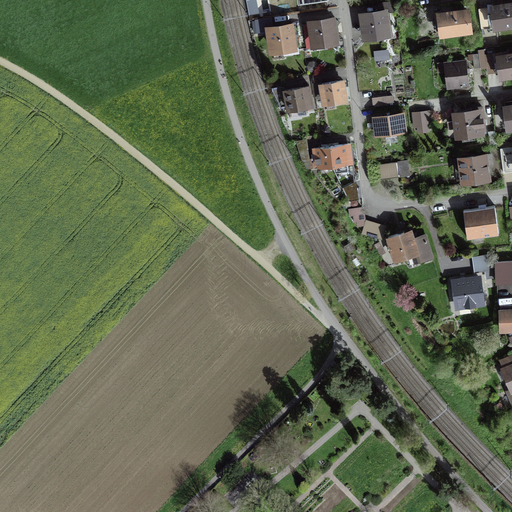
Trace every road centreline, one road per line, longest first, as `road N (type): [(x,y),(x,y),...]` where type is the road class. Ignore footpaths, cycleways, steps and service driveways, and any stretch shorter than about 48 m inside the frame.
road 1 (track): [(0,61),(160,173),(345,341)]
road 2 (residential): [(344,0),(365,192),(390,205),(511,189)]
